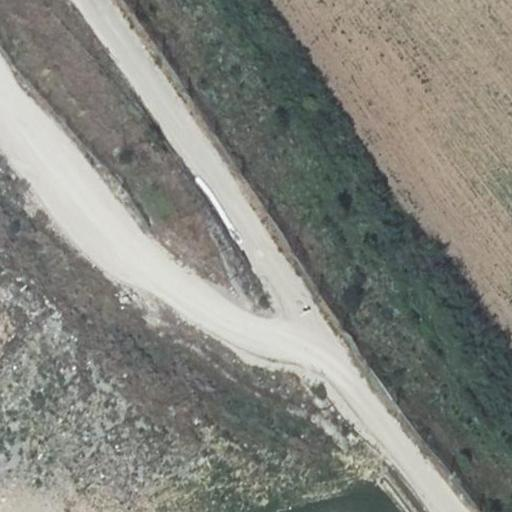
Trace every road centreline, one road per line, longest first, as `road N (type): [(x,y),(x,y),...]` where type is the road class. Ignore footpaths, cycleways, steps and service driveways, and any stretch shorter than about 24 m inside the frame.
road 1 (track): [(0,382),(113,261),(312,335)]
road 2 (track): [(113,261),(0,66)]
road 3 (track): [(312,335),(441,511)]
